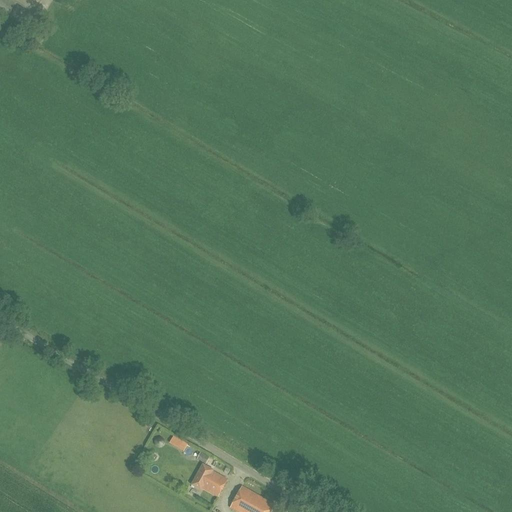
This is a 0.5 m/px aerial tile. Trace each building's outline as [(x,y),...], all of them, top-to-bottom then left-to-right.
[(185,451),(190,444),(176,435),(171,442),(185,451)] [(155,445),(158,448),(163,448),(166,444),(165,440),(161,437),(157,438),(155,441),(155,445)] [(198,460),(206,464),(210,457),(202,453),(198,460)] [(203,489),(218,497),(227,480),(213,472),(214,470),(203,464),(192,485),(202,490),(203,489)] [(230,508),(238,511),(271,511),(276,504),(242,486),(230,508)]
